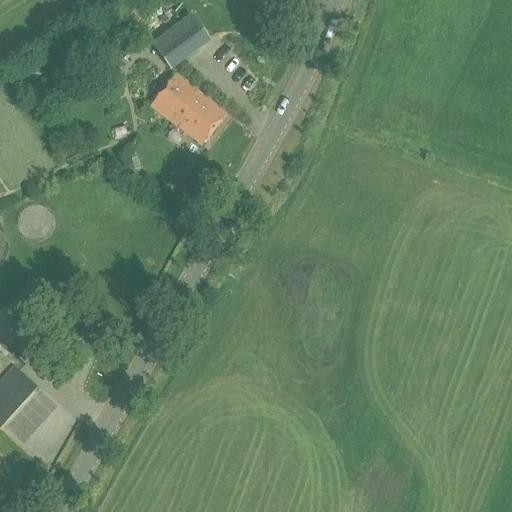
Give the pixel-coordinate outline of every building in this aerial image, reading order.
[(170,16),(165,0),(163,0),(154,3),(159,19),(170,16)] [(171,68),(210,41),(192,17),(154,44),(171,68)] [(90,30),(95,37),(105,31),(99,23),(90,30)] [(64,72),(81,56),(66,41),(49,56),(64,72)] [(202,146),(226,115),(175,75),(151,107),(202,146)] [(24,368),(0,346),(0,430),(37,390),(19,374),(24,368)] [(46,391),(16,424),(44,450),(74,417),(46,391)]
